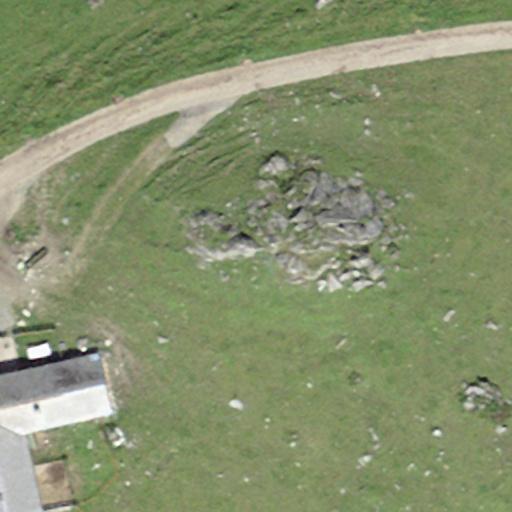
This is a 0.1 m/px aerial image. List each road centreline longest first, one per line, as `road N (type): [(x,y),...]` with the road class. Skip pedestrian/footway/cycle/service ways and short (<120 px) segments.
road 1 (track): [(511,36),(290,66),(197,88),(74,133),(0,175)]
road 2 (track): [(197,88),(190,119),(117,189),(47,313)]
